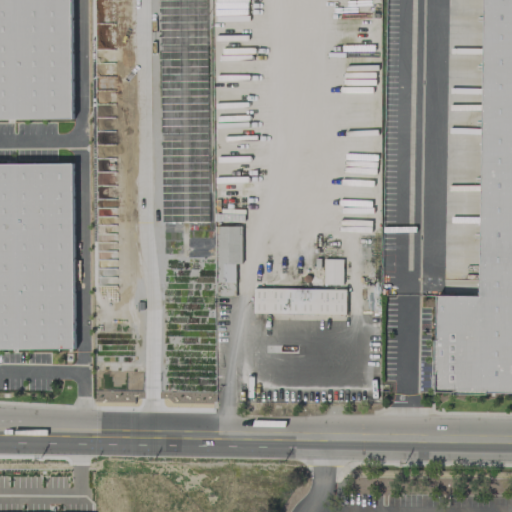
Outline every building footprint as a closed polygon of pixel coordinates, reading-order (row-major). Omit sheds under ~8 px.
[(71,0),(0,0),(0,119),(73,119),(71,0)] [(511,391),(511,0),(483,0),(481,297),(439,295),(437,390),(511,391)] [(73,162),(0,162),(0,348),(74,348),(73,162)] [(241,226),(216,226),(216,281),(235,281),(235,263),(241,264),(241,226)] [(253,313),(345,314),(346,289),(253,287),(253,313)]
